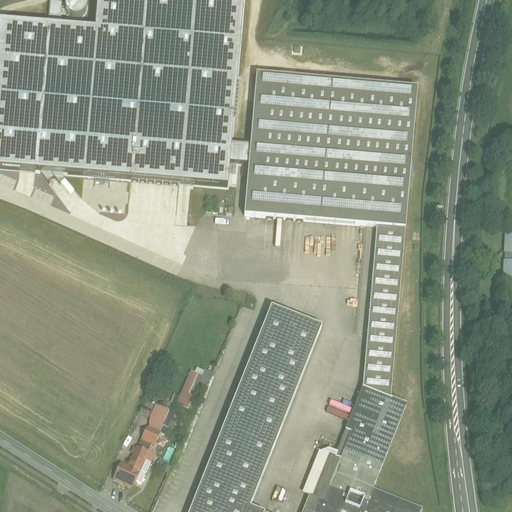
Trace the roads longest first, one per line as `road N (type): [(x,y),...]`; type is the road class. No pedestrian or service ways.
road 1 (primary): [(464,511),(451,245),(466,81),(485,0)]
road 2 (tertiary): [(115,511),(0,437)]
